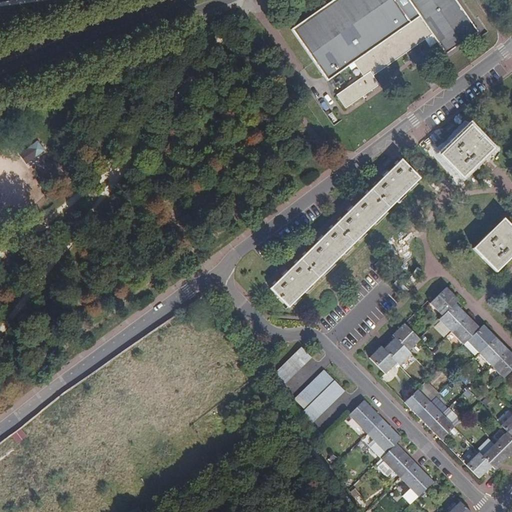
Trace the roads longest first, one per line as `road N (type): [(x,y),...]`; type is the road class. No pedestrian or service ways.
road 1 (residential): [(210,279),(511,46)]
road 2 (residential): [(491,511),(325,345),(285,345),(210,279)]
road 3 (residential): [(197,287),(0,435)]
road 4 (secondary): [(0,87),(227,0)]
road 5 (secondary): [(180,0),(0,67)]
